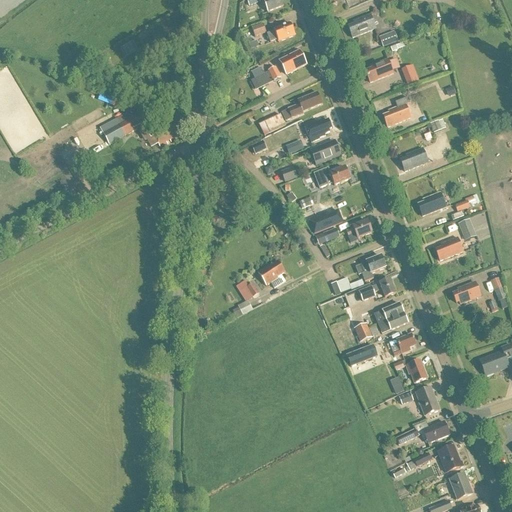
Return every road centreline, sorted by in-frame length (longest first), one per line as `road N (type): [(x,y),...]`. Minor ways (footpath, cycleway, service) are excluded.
road 1 (unclassified): [(466,419),(303,0)]
road 2 (primary): [(170,511),(167,387),(205,82)]
